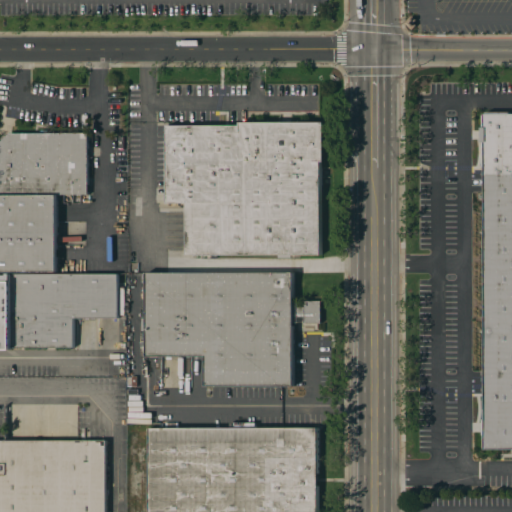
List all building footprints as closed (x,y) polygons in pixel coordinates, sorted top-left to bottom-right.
[(511,450),(484,450),(484,118),(511,118),(511,450)] [(169,127),(169,204),(190,204),(190,256),(324,256),(324,163),(327,163),(327,124),(243,124),(243,127),(169,127)] [(87,133),(87,195),(57,195),(57,271),(0,271),(0,143),(9,133),(41,133),(41,130),(49,130),(49,133),(87,133)] [(0,275),(8,275),(8,274),(117,274),(118,318),(73,318),(73,347),(11,348),(11,349),(4,349),(4,344),(0,344),(0,275)] [(205,356),(147,356),(146,274),(293,274),(293,301),(297,301),(297,302),(304,302),(304,301),(321,301),(321,323),(305,323),(305,322),(297,322),(297,323),(293,323),(293,386),(206,386),(205,356)] [(149,511),(149,428),(318,428),(318,511),(149,511)] [(0,511),(0,440),(106,440),(106,511),(109,511),(0,511)]
